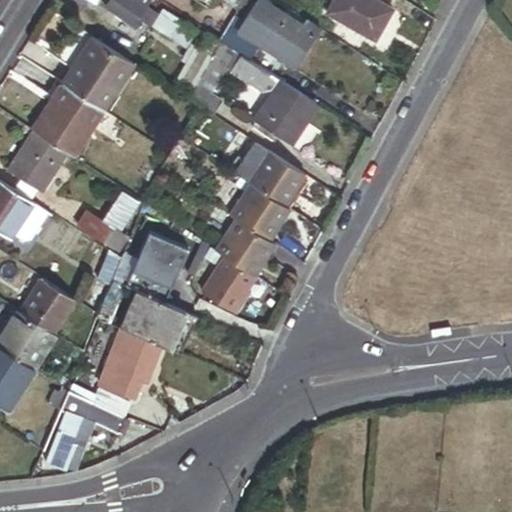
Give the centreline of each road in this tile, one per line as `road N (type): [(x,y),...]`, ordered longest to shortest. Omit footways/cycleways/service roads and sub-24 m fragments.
road 1 (residential): [(284,385),(319,297),(471,0)]
road 2 (residential): [(284,385),(511,356)]
road 3 (residential): [(0,510),(112,497),(203,473)]
